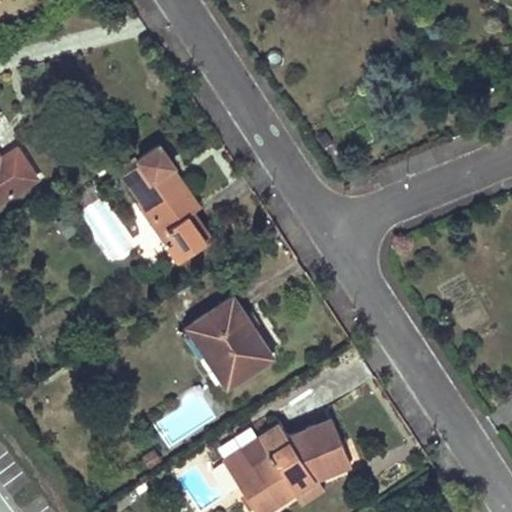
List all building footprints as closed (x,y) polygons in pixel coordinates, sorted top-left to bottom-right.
[(140,194),(137,197),(152,218),(159,213),(168,225),(175,236),(167,241),(178,257),(202,241),(184,214),(191,209),(197,204),(179,178),(175,180),(165,166),(169,163),(172,161),(158,141),(138,154),(140,157),(123,169),(140,194)] [(16,146),(8,151),(0,156),(0,197),(35,174),(16,146)] [(175,180),(179,178),(169,163),(165,166),(175,180)] [(184,214),(202,241),(209,236),(191,209),(184,214)] [(159,213),(152,218),(160,230),(168,225),(159,213)] [(168,225),(160,230),(167,241),(175,236),(168,225)] [(214,363),(221,372),(227,382),(272,352),(252,323),(245,313),(232,293),(193,319),(220,359),(214,363)] [(258,319),(251,309),(245,313),(252,323),(258,319)] [(220,359),(193,319),(183,326),(210,365),(214,363),(220,359)] [(279,421),(269,427),(259,434),(270,450),(251,462),(256,470),(239,482),(258,510),(292,487),(314,473),(349,461),(331,417),(288,435),(279,421)] [(270,450),(259,434),(240,446),(251,462),(270,450)] [(314,473),(292,487),(299,499),(321,485),(314,473)]
